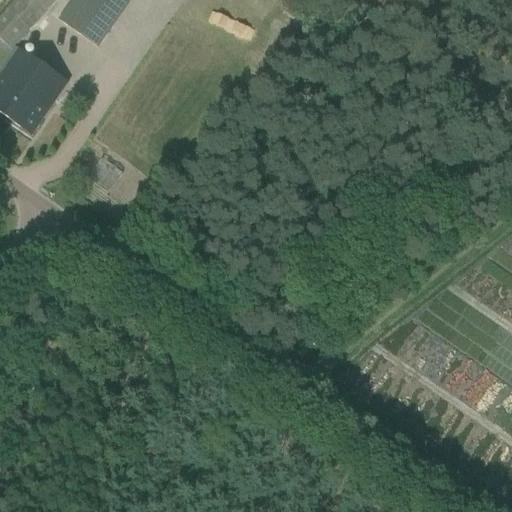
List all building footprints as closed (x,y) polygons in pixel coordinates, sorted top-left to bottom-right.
[(18,0),(2,17),(0,19),(0,42),(10,52),(57,0),(18,0)] [(68,7),(58,22),(98,51),(109,35),(68,7)] [(0,116),(32,138),(43,121),(67,86),(17,52),(0,77),(0,116)] [(106,162),(94,184),(108,193),(121,171),(106,162)] [(319,341),(311,348),(317,355),(325,348),(319,341)]
